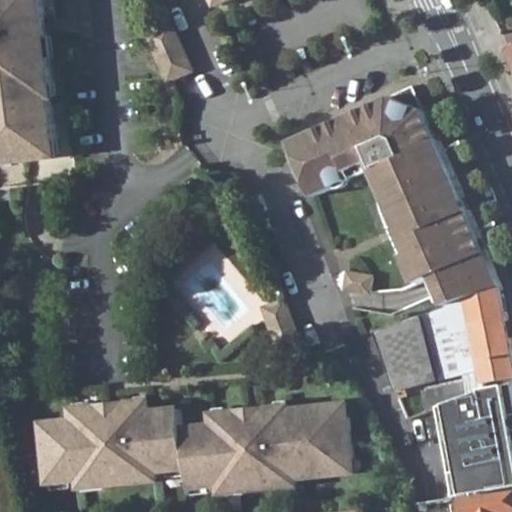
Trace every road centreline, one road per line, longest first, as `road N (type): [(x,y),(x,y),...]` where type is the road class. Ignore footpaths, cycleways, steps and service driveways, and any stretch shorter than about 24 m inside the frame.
road 1 (residential): [(340,346),(268,167),(233,130)]
road 2 (residential): [(233,130),(454,37)]
road 3 (secondary): [(454,37),(511,176)]
road 4 (unknown): [(340,346),(412,471)]
road 5 (residential): [(233,130),(180,0)]
